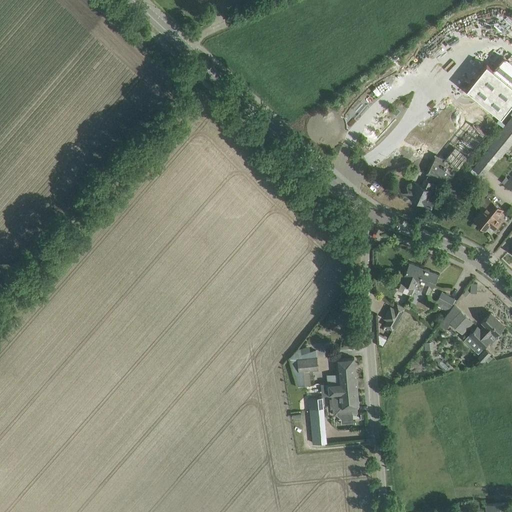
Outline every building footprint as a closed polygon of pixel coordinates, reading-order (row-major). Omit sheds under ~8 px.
[(440,107),(481,140),(511,102),(511,85),(486,64),(466,88),(459,82),(440,107)] [(488,149),(473,168),(483,175),(498,156),(500,158),(511,142),(511,116),(487,148),(488,149)] [(455,122),(449,117),(445,121),(443,119),(423,145),(435,155),(456,129),(452,126),(455,122)] [(468,157),(454,147),(445,159),(435,155),(427,174),(428,174),(434,178),(440,180),(442,177),(443,177),(441,180),(447,182),(468,157)] [(390,178),(385,174),(382,179),(386,183),(390,178)] [(434,178),(428,174),(425,179),(422,185),(414,181),(407,195),(418,200),(417,202),(428,208),(430,204),(431,204),(435,197),(429,195),(433,188),(430,186),(432,183),(434,178)] [(504,209),(487,196),(479,206),(484,210),(476,220),(486,229),(489,225),(494,228),(500,220),(497,217),(504,209)] [(424,267),(409,261),(401,281),(416,287),(424,267)] [(439,273),(424,267),(416,287),(429,293),(432,285),(434,286),(439,273)] [(442,291),(437,300),(435,305),(447,311),(449,307),(450,307),(455,298),(442,291)] [(405,307),(397,303),(394,308),(390,306),(383,318),(387,320),(384,325),(392,330),(405,307)] [(454,304),(444,316),(440,322),(446,329),(451,322),(463,333),(474,322),(454,304)] [(504,325),(491,312),(482,321),(484,323),(479,328),(477,326),(470,334),(474,338),(483,347),(489,340),(492,343),(493,341),(497,337),(497,334),(496,333),(504,325)] [(419,321),(416,327),(421,331),(422,330),(424,332),(428,327),(419,321)] [(483,347),(474,338),(469,343),(478,352),(483,347)] [(317,357),(290,360),(297,385),(311,384),(309,370),(318,369),(317,357)] [(328,376),(328,382),(356,380),(354,357),(337,359),(338,375),(328,376)] [(332,395),(357,392),(356,380),(328,382),(329,393),(332,393),(332,395)] [(357,392),(332,395),(334,415),(358,413),(357,405),(359,405),(357,392)] [(326,442),(323,408),(322,397),(309,398),(313,443),(326,442)] [(510,511),(509,501),(485,503),(485,511),(510,511)]
